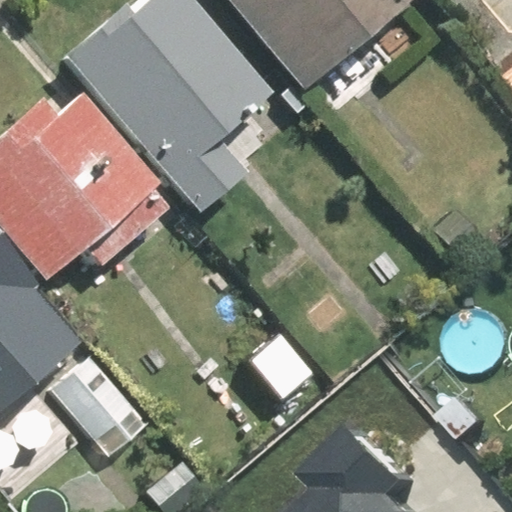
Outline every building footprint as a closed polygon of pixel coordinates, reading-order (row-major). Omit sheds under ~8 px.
[(118,0),(46,62),(179,219),(227,178),(199,145),(247,104),(157,0),(118,0)] [(201,0),(280,98),(393,7),(388,0),(201,0)] [(12,104),(0,114),(0,250),(30,283),(61,253),(81,274),(153,207),(53,100),(29,122),(12,104)] [(0,354),(35,321),(0,283),(0,401),(18,384),(0,365),(0,354)] [(79,362),(40,395),(96,461),(135,428),(79,362)] [(314,466),(328,480),(295,511),(420,511),(431,501),(413,483),(426,470),(367,412),(314,466)] [(0,501),(29,474),(0,442),(0,501)]
